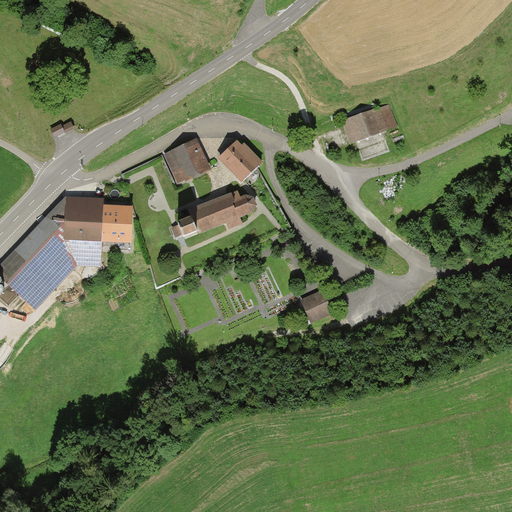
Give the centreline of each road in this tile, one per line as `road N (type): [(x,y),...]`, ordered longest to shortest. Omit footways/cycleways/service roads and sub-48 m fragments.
road 1 (tertiary): [(57,177),(308,0)]
road 2 (residential): [(313,155),(241,125),(200,125),(91,179),(57,177)]
road 3 (track): [(185,363),(429,281)]
road 4 (track): [(336,184),(417,160),(511,116)]
road 5 (track): [(439,268),(389,233),(313,155)]
